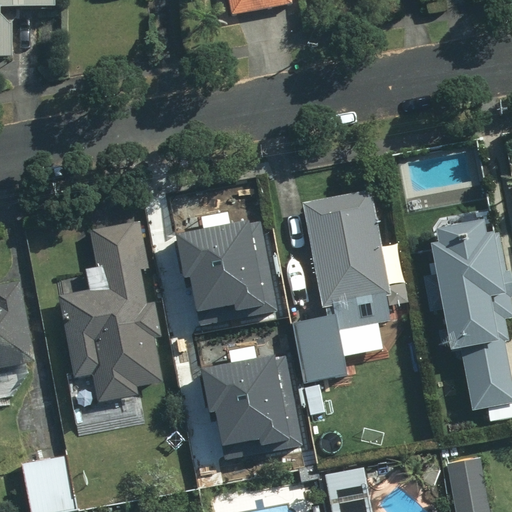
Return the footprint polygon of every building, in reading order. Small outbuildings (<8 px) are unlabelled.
[(49,0),(0,0),(0,65),(7,65),(7,15),(49,15),(49,0)] [(288,0),(229,0),(232,18),(290,8),(288,0)] [(367,196),(300,207),(320,317),(290,322),(302,388),(352,379),(348,357),(380,351),(374,319),(389,316),(367,196)] [(193,274),(202,323),(277,310),(261,221),(177,235),(184,275),(193,274)] [(86,236),(94,274),(84,276),(88,294),(54,301),(70,382),(89,379),(95,408),(134,400),(132,391),(160,385),(152,340),(158,339),(152,307),(145,309),(138,273),(147,271),(138,226),(86,236)] [(476,229),(429,238),(432,252),(423,253),(428,281),(420,282),(426,316),(434,315),(442,357),(456,355),(467,416),(510,408),(499,347),(505,346),(501,324),(510,322),(495,239),(479,242),(476,229)] [(0,373),(33,367),(21,297),(17,297),(15,285),(0,288),(0,373)] [(215,414),(222,460),(301,447),(287,358),(201,372),(208,415),(215,414)] [(77,511),(66,458),(19,468),(28,511),(77,511)] [(488,511),(480,460),(445,466),(452,511),(488,511)] [(369,511),(361,469),(321,477),(328,511),(369,511)]
